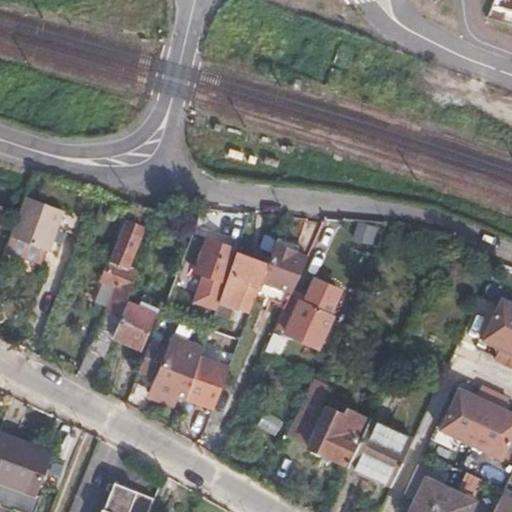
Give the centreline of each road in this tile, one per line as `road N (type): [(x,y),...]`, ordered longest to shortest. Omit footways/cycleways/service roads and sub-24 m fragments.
road 1 (residential): [(109,166),(215,191),(410,214),(511,253)]
road 2 (residential): [(0,364),(272,511)]
road 3 (unclassified): [(109,166),(141,156),(163,133),(199,0)]
road 4 (residential): [(386,0),(395,22),(511,74)]
